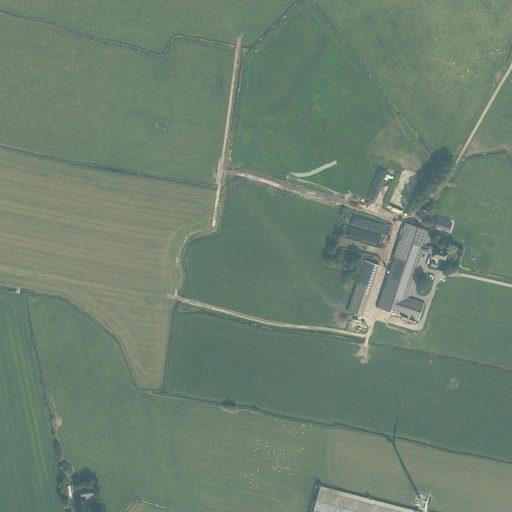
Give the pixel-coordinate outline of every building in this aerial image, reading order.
[(421,209),(418,218),(426,221),(429,211),(421,209)] [(401,227),(397,239),(399,239),(393,256),(394,256),(377,307),(401,315),(418,320),(424,303),(407,298),(419,263),(423,251),(434,254),(432,257),(439,259),(439,258),(445,260),(448,252),(435,248),(425,245),(429,231),(405,222),(403,228),(401,227)] [(339,245),(349,247),(351,238),(341,236),(339,245)] [(372,286),(379,265),(367,261),(360,283),(357,282),(348,311),(359,315),(369,286),(372,286)] [(421,511),(422,511),(416,510),(320,485),(319,490),(312,511),(421,511)] [(87,511),(85,500),(75,502),(77,511),(87,511)]
